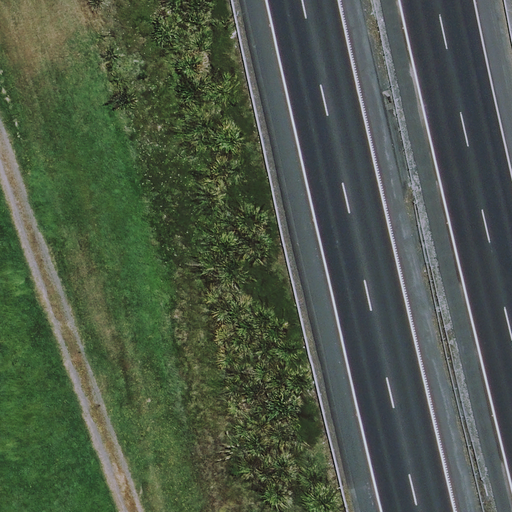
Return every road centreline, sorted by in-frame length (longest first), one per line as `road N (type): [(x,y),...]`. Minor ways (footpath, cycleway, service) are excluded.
road 1 (motorway): [(421,511),(300,0)]
road 2 (motorway): [(442,0),(511,292)]
